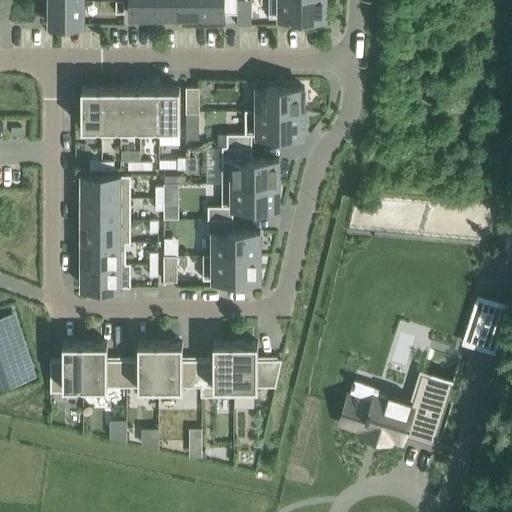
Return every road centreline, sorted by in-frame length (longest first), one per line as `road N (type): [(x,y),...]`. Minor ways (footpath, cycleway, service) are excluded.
road 1 (residential): [(353,57),(348,116),(315,168),(284,292),(266,308),(59,302),(51,282),(50,59)]
road 2 (residential): [(50,59),(353,57)]
